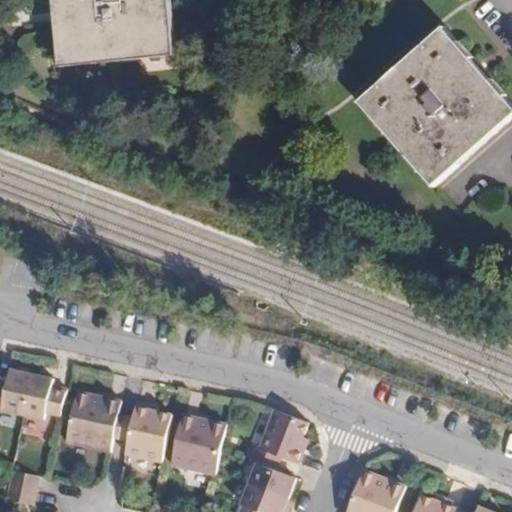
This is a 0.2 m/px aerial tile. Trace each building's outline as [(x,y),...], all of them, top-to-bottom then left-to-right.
[(55,0),(62,67),(177,56),(171,0),(55,0)] [(511,103),(445,28),(362,103),(436,186),(511,119),(511,103)] [(0,420),(12,423),(23,372),(9,369),(7,380),(0,378),(0,420)] [(23,372),(12,423),(46,430),(54,390),(36,386),(38,376),(23,372)] [(103,435),(109,410),(111,397),(97,394),(96,397),(81,394),(82,390),(68,387),(57,438),(100,448),(103,435)] [(126,400),(123,413),(118,439),(115,450),(152,458),(162,410),(141,406),(141,403),(126,400)] [(272,407),(257,447),(279,456),(297,462),(306,438),(302,436),(308,419),(282,410),(272,407)] [(123,413),(109,410),(103,435),(118,439),(123,413)] [(190,418),(190,414),(176,411),(165,462),(208,472),(219,420),(205,417),(205,421),(190,418)] [(279,456),(257,447),(254,445),(249,460),(256,463),(274,470),(279,456)] [(274,470),(256,463),(248,485),(286,499),(294,478),(274,470)] [(6,468),(1,491),(30,497),(35,475),(6,468)] [(378,474),(364,468),(346,511),(394,511),(405,485),(391,479),(390,483),(376,477),(378,474)] [(390,483),(391,479),(378,474),(376,477),(390,483)] [(281,511),(286,499),(248,485),(240,505),(256,511),(281,511)] [(456,511),(457,510),(459,506),(435,496),(434,498),(423,494),(416,511),(456,511)] [(37,511),(57,511),(50,503),(37,511)]
